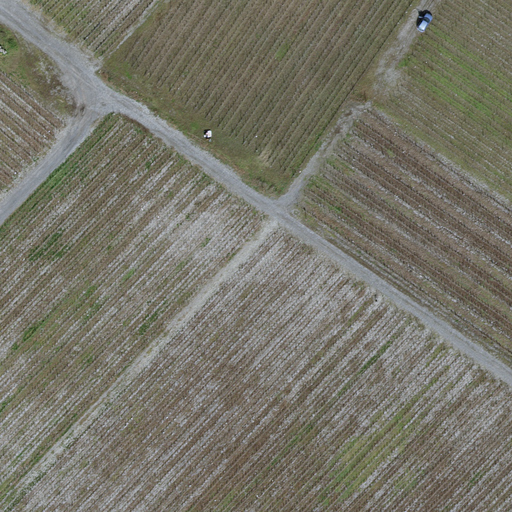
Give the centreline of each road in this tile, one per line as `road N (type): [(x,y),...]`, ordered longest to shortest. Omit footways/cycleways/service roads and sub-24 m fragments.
road 1 (track): [(0,18),(511,381)]
road 2 (track): [(425,0),(276,215)]
road 3 (track): [(109,96),(0,208)]
